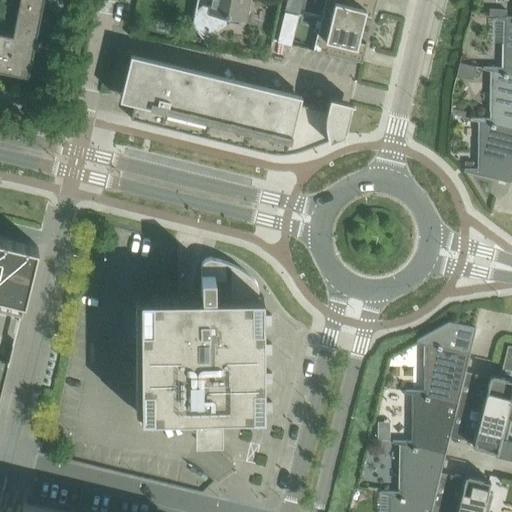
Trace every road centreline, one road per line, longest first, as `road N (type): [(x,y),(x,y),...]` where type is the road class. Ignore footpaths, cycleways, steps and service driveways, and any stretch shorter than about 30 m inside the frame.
road 1 (unclassified): [(5,451),(74,174)]
road 2 (unclassified): [(74,174),(286,225),(319,246)]
road 3 (unclassified): [(328,202),(291,203),(78,151)]
road 4 (unclassified): [(341,280),(290,511)]
road 5 (unclassified): [(320,511),(376,291)]
road 6 (unclassified): [(78,151),(107,0)]
